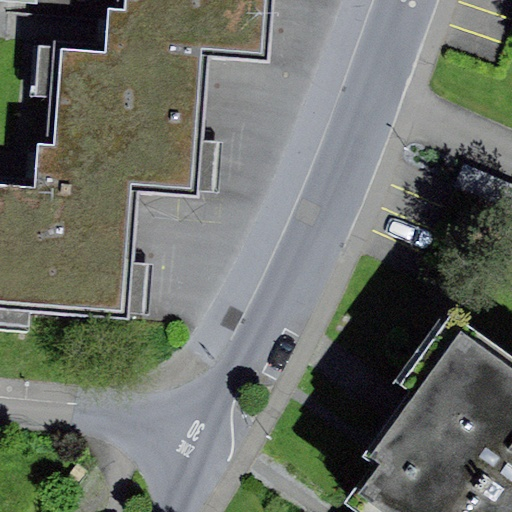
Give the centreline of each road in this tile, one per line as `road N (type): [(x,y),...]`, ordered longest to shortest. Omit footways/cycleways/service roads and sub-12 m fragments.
road 1 (residential): [(208,421),(313,251),(412,0)]
road 2 (residential): [(0,408),(208,421)]
